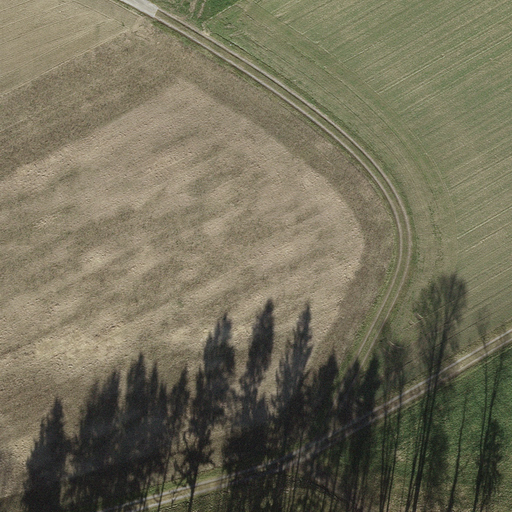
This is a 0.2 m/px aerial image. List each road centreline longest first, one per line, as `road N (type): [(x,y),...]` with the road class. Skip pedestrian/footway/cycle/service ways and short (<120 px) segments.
road 1 (track): [(137,0),(340,133),(381,176),(402,214),(401,284),(351,386),(346,432)]
road 2 (track): [(511,337),(346,432),(259,471),(121,511)]
